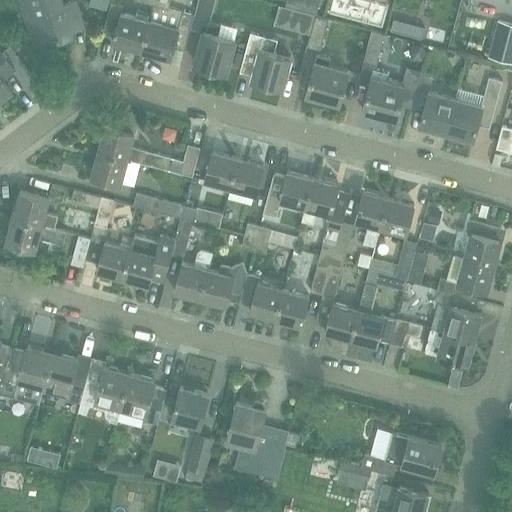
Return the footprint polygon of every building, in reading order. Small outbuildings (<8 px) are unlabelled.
[(19,0),(23,13),(30,32),(37,29),(42,45),(74,34),(72,30),(85,26),(76,0),(64,4),(62,0),(19,0)] [(185,50),(191,28),(195,15),(168,8),(170,0),(155,0),(154,4),(150,20),(142,50),(171,58),(173,47),(185,50)] [(226,73),(235,40),(220,36),(223,24),(210,20),(215,0),(199,0),(195,15),(191,28),(204,32),(195,64),(226,73)] [(320,0),(287,0),(287,2),(318,10),(320,0)] [(142,50),(150,20),(122,13),(124,6),(111,3),(104,29),(116,32),(113,42),(142,50)] [(320,51),(329,20),(316,16),(308,47),(320,51)] [(394,19),(391,30),(422,39),(425,27),(394,19)] [(511,24),(499,21),(489,57),(511,62),(511,24)] [(388,74),(376,71),(386,34),(372,31),(364,62),(360,78),(370,81),(362,110),(396,119),(405,86),(386,81),(388,74)] [(278,40),(251,33),(240,72),(253,76),(252,80),(282,88),(291,57),(274,52),(278,40)] [(0,101),(12,93),(2,80),(15,70),(0,50),(0,101)] [(317,54),(311,75),(306,94),(340,104),(349,70),(331,65),(332,58),(317,54)] [(447,132),(455,98),(429,91),(433,76),(421,72),(414,98),(425,102),(419,125),(447,132)] [(474,139),(480,116),(492,119),(503,80),(489,77),(487,89),(485,95),(458,88),(455,98),(447,132),(474,139)] [(18,96),(29,108),(38,100),(26,88),(18,96)] [(99,151),(139,162),(181,173),(184,161),(131,146),(134,133),(105,125),(99,151)] [(511,127),(503,125),(497,147),(511,151),(511,127)] [(181,173),(191,176),(192,176),(200,148),(188,145),(184,161),(181,173)] [(132,185),(139,162),(99,151),(92,176),(120,184),(121,182),(132,185)] [(230,188),(238,157),(212,151),(204,181),(230,188)] [(496,152),(492,164),(500,166),(503,154),(496,152)] [(264,164),(238,157),(230,188),(256,195),(264,164)] [(305,209),(313,177),(288,171),(286,176),(274,173),(263,215),(278,219),(282,203),(305,209)] [(339,184),(313,177),(305,209),(302,221),(313,224),(327,227),(327,228),(339,232),(342,222),(349,193),(337,190),(339,184)] [(98,208),(101,197),(74,190),(71,201),(98,208)] [(20,191),(13,216),(55,228),(58,216),(45,212),(49,199),(20,191)] [(380,228),(388,197),(363,191),(355,222),(368,225),(364,242),(376,245),(380,228)] [(142,207),(169,214),(182,217),(185,205),(137,192),(134,204),(142,207)] [(123,277),(130,249),(104,242),(108,228),(106,228),(113,200),(101,197),(98,208),(90,239),(85,259),(99,263),(97,270),(123,277)] [(414,204),(388,197),(380,228),(406,235),(414,204)] [(185,205),(182,217),(193,220),(196,208),(185,205)] [(63,244),(66,231),(55,228),(13,216),(6,242),(35,250),(39,237),(63,244)] [(183,258),(193,220),(182,217),(175,241),(171,255),(183,258)] [(470,233),(464,257),(494,265),(501,240),(494,238),(497,226),(471,219),(467,232),(470,233)] [(354,225),(342,222),(339,232),(336,245),(332,257),(345,261),(354,225)] [(257,238),(257,237),(260,227),(248,223),(245,235),(257,238)] [(268,241),(268,240),(271,230),(260,227),(257,237),(257,238),(268,241)] [(257,238),(245,235),(241,247),(254,251),(257,238)] [(85,259),(90,239),(79,236),(71,263),(83,267),(85,259)] [(164,282),(171,255),(175,241),(160,237),(158,242),(134,236),(130,249),(123,277),(149,284),(150,279),(164,282)] [(268,241),(257,238),(254,251),(265,254),(268,241)] [(410,278),(415,258),(418,244),(405,241),(399,263),(372,256),(369,268),(396,275),(410,278)] [(332,257),(336,245),(324,242),(320,254),(332,257)] [(208,270),(209,270),(213,255),(204,252),(201,255),(197,267),(182,263),(174,291),(201,298),(208,270)] [(322,295),(332,257),(320,254),(310,291),(322,295)] [(494,265),(464,257),(454,254),(447,278),(441,276),(437,289),(477,300),(480,288),(487,290),(494,265)] [(335,298),(345,261),(332,257),(322,295),(335,298)] [(307,290),(314,267),(292,261),(286,284),(307,290)] [(240,303),(247,274),(248,272),(243,265),(235,269),(233,276),(209,270),(208,270),(201,298),(226,305),(228,299),(240,303)] [(367,281),(371,269),(359,265),(355,277),(367,281)] [(372,270),(369,280),(391,287),(394,277),(372,270)] [(276,318),(284,289),(259,283),(260,277),(247,274),(240,303),(251,306),(250,311),(276,318)] [(406,292),(409,281),(410,278),(396,275),(393,289),(406,292)] [(390,343),(396,320),(370,313),(378,285),(366,282),(359,310),(351,339),(376,345),(378,340),(390,343)] [(309,296),(284,289),(276,318),(301,325),(309,296)] [(474,311),(477,300),(437,289),(434,301),(442,303),(435,328),(474,338),(481,313),(474,311)] [(333,303),(327,325),(325,332),(351,339),(359,310),(333,303)] [(420,336),(423,324),(397,318),(396,320),(390,343),(403,346),(406,333),(420,336)] [(467,363),(474,338),(435,328),(432,327),(425,352),(467,363)] [(418,361),(424,339),(411,335),(405,357),(418,361)] [(13,348),(0,344),(0,341),(1,338),(0,338),(0,392),(0,393),(13,348)] [(43,388),(53,352),(28,346),(26,351),(13,348),(0,393),(39,404),(43,388)] [(78,359),(53,352),(43,388),(67,394),(65,400),(80,404),(87,378),(74,374),(78,359)] [(118,419),(130,373),(105,366),(101,381),(87,378),(80,404),(79,412),(88,414),(90,407),(93,408),(93,406),(105,409),(106,416),(110,420),(117,422),(118,419)] [(155,380),(130,373),(118,419),(142,425),(143,421),(158,425),(167,390),(153,386),(155,380)] [(209,394),(180,387),(172,417),(200,425),(209,394)] [(241,443),(238,456),(252,459),(249,472),(277,480),(278,477),(286,448),(258,440),(266,409),(264,409),(264,404),(255,401),(252,406),(237,402),(227,440),(241,443)] [(442,444),(393,431),(378,427),(371,454),(365,453),(361,468),(371,470),(393,476),(397,462),(415,467),(434,472),(442,444)] [(297,446),(301,434),(289,431),(286,443),(297,446)] [(187,477),(202,481),(215,436),(199,432),(189,467),(190,467),(187,477)] [(366,489),(371,470),(361,468),(342,463),(337,481),(366,489)] [(375,511),(423,511),(429,494),(383,482),(375,511)]
